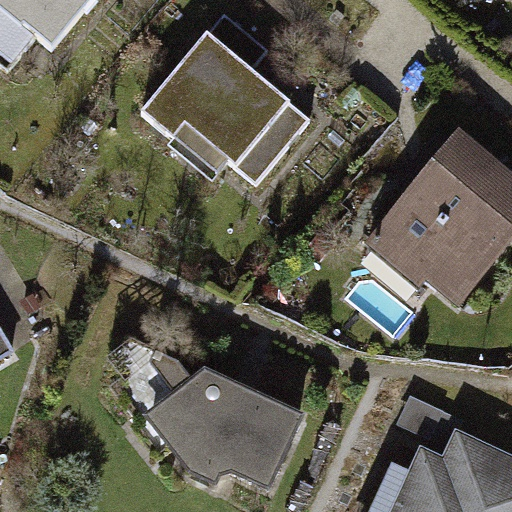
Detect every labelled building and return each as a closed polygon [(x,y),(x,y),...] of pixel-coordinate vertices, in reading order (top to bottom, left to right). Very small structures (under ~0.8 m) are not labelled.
[(0,0),(0,76),(8,83),(33,49),(46,58),(88,0),(0,0)] [(264,64),(214,23),(130,124),(163,152),(177,135),(252,197),(305,134),(247,85),(264,64)] [(511,244),(511,183),(452,138),(364,253),(454,321),(511,244)] [(0,375),(13,369),(0,345),(0,375)] [(293,425),(194,381),(132,427),(181,485),(202,490),(224,484),(260,502),(293,425)] [(511,511),(511,475),(440,442),(429,466),(409,456),(394,488),(380,481),(365,511),(511,511)]
